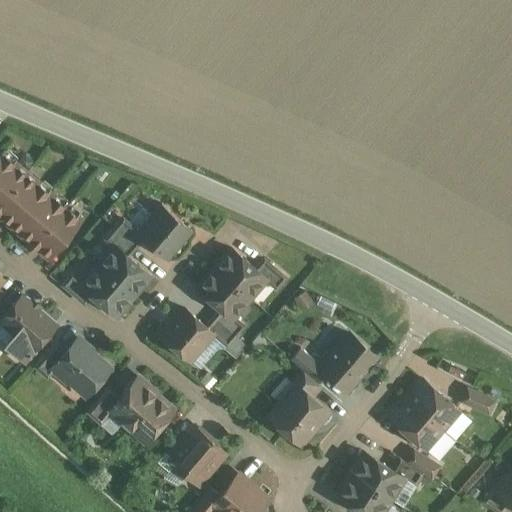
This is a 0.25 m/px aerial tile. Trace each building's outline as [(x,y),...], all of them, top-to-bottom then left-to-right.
[(50,193),(2,151),(0,153),(0,217),(17,231),(50,193)] [(81,220),(50,193),(17,231),(49,258),(81,220)] [(189,229),(162,205),(139,232),(138,233),(143,237),(166,256),(189,229)] [(139,232),(123,218),(114,229),(135,247),(143,237),(138,233),(139,232)] [(135,247),(114,229),(106,238),(114,246),(115,245),(127,256),(135,247)] [(127,256),(115,245),(114,246),(98,265),(133,295),(150,275),(127,256)] [(255,268),(231,248),(214,268),(249,297),(265,278),(266,277),(255,268)] [(285,277),(264,259),(255,268),(266,277),(265,278),(276,287),(285,277)] [(133,295),(98,265),(82,284),(81,285),(92,294),(116,314),(133,295)] [(249,297),(214,268),(197,287),(221,308),(232,317),(233,316),(249,297)] [(82,284),(71,275),(63,285),(84,303),(92,294),(81,285),(82,284)] [(306,288),(292,294),(299,308),(312,301),(306,288)] [(55,324),(21,295),(11,307),(0,318),(0,321),(1,323),(15,334),(6,344),(23,359),(22,359),(24,361),(55,324)] [(1,298),(0,298),(0,323),(1,323),(0,321),(0,318),(11,307),(1,298)] [(185,308),(162,336),(189,359),(212,332),(206,326),(185,308)] [(232,317),(221,308),(214,317),(235,335),(243,325),(233,316),(232,317)] [(235,335),(214,317),(206,326),(212,332),(227,345),(235,335)] [(321,365),(320,366),(326,372),(347,389),(376,356),(348,332),(321,365)] [(109,367),(76,339),(66,351),(53,366),(55,368),(86,395),(109,367)] [(56,342),(35,366),(47,377),(55,368),(53,366),(66,351),(56,342)] [(321,365),(300,347),(290,359),(302,370),(317,382),(326,372),(320,366),(321,365)] [(317,382),(302,370),(292,381),(297,385),(298,385),(311,396),(321,385),(317,382)] [(157,393),(139,377),(137,378),(123,393),(123,396),(121,398),(110,410),(111,411),(145,441),(173,409),(158,396),(157,393)] [(460,409),(423,378),(406,398),(443,429),(460,409)] [(297,385),(282,404),(280,402),(268,416),(300,443),(328,411),(311,396),(298,385),(297,385)] [(494,399),(467,387),(461,399),(488,412),(494,399)] [(109,388),(88,412),(100,423),(111,411),(110,410),(121,398),(109,388)] [(443,429),(406,398),(389,418),(426,449),(443,429)] [(194,426),(169,455),(166,453),(158,461),(168,470),(171,466),(180,474),(187,473),(198,483),(224,452),(212,441),(210,443),(205,439),(207,437),(194,426)] [(438,464),(413,449),(406,461),(423,471),(431,476),(438,464)] [(364,452),(351,474),(390,498),(403,476),(392,468),(364,452)] [(406,461),(399,456),(392,468),(403,476),(415,484),(423,471),(406,461)] [(511,470),(496,490),(496,491),(510,503),(511,504),(511,470)] [(219,495),(210,505),(215,510),(217,511),(257,511),(268,500),(237,474),(219,495)] [(381,511),(390,498),(351,474),(337,496),(363,511),(381,511)] [(210,487),(188,511),(212,511),(215,510),(210,505),(219,495),(210,487)] [(496,490),(492,487),(480,501),(497,511),(502,511),(510,503),(496,491),(496,490)]
